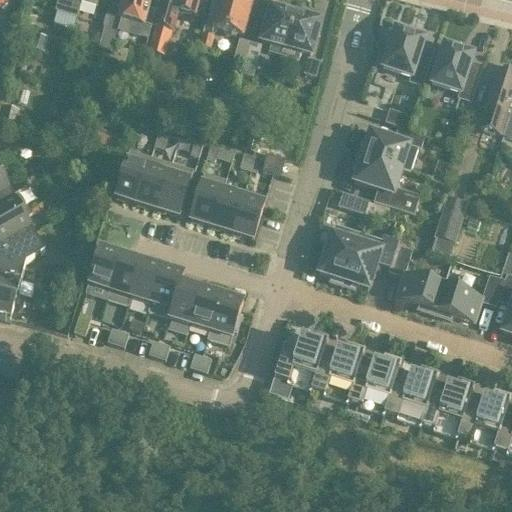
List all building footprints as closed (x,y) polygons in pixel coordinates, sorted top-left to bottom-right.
[(11,3),(16,4),(17,0),(0,0),(0,18),(7,20),(11,3)] [(59,0),(55,15),(77,21),(81,6),(97,10),(99,0),(59,0)] [(155,13),(148,12),(151,0),(123,0),(117,21),(144,28),(144,27),(151,29),(155,13)] [(202,0),(166,0),(164,8),(159,7),(153,30),(154,30),(150,44),(152,45),(148,59),(164,63),(167,49),(171,35),(173,35),(178,16),(197,21),(202,0)] [(253,3),(241,0),(220,0),(213,31),(243,39),(253,3)] [(284,61),(296,14),(283,10),(282,14),(270,11),(261,44),(271,47),(269,56),(284,61)] [(309,17),(296,14),(284,61),(298,65),(301,55),(311,58),(320,25),(307,22),(309,17)] [(111,56),(117,32),(103,29),(97,52),(111,56)] [(421,90),(433,55),(421,51),(424,41),(419,39),(418,41),(395,33),(391,44),(389,43),(383,60),(386,61),(382,72),(411,81),(409,86),(421,90)] [(48,42),(32,37),(28,50),(44,55),(48,42)] [(244,67),(248,47),(238,44),(232,64),(243,67),(244,67)] [(248,46),(248,47),(244,67),(243,67),(240,78),(252,81),(261,49),(248,46)] [(466,56),(443,49),(439,60),(437,59),(431,76),(434,77),(430,88),(459,97),(457,102),(470,106),(481,70),(469,66),(472,57),(467,55),(466,56)] [(319,66),(309,63),(305,78),(316,81),(319,66)] [(502,139),(511,107),(511,106),(508,106),(511,92),(511,72),(503,69),(501,76),(497,75),(480,133),(502,139)] [(511,107),(502,139),(511,141),(511,107)] [(0,134),(11,137),(17,114),(0,109),(0,134)] [(356,159),(403,175),(410,177),(418,152),(420,153),(424,139),(407,134),(412,121),(389,113),(384,127),(397,131),(393,144),(369,137),(366,149),(360,147),(356,159)] [(118,139),(97,133),(94,145),(116,151),(118,139)] [(162,154),(167,139),(158,136),(153,151),(162,154)] [(190,160),(198,163),(203,148),(194,145),(190,160)] [(214,167),(218,152),(210,149),(205,164),(214,167)] [(129,155),(115,201),(119,203),(123,204),(136,208),(150,162),(129,155)] [(252,160),(243,158),(239,172),(256,178),(260,163),(252,160)] [(356,159),(352,172),(357,174),(354,186),(377,194),(373,207),(413,220),(419,200),(397,193),(403,175),(356,159)] [(284,165),(267,161),(263,176),(280,180),(284,165)] [(150,162),(136,208),(140,209),(143,210),(157,214),(171,168),(150,162)] [(50,176),(44,166),(30,174),(36,185),(50,176)] [(160,215),(164,216),(178,221),(192,175),(171,168),(157,214),(160,215)] [(0,181),(9,176),(7,172),(0,175),(0,181)] [(0,206),(12,199),(4,184),(11,180),(9,176),(0,181),(0,206)] [(226,185),(203,178),(189,224),(210,231),(222,194),(223,195),(226,185)] [(89,197),(83,185),(73,189),(80,202),(89,197)] [(210,231),(232,237),(243,201),(223,195),(222,194),(210,231)] [(12,199),(0,206),(0,230),(30,214),(20,195),(12,199)] [(337,211),(364,219),(369,206),(342,197),(337,211)] [(232,237),(253,244),(264,207),(243,201),(232,237)] [(447,203),(434,242),(453,248),(465,208),(447,203)] [(0,255),(34,237),(25,222),(33,217),(30,214),(0,230),(0,255)] [(329,286),(341,290),(358,238),(333,230),(318,277),(330,281),(329,286)] [(0,277),(21,283),(25,267),(45,256),(34,237),(0,255),(0,277)] [(383,246),(358,238),(341,290),(354,295),(355,289),(368,293),(376,267),(390,271),(396,250),(398,244),(385,240),(383,246)] [(416,314),(433,319),(442,290),(404,278),(412,255),(396,250),(390,271),(388,277),(403,281),(396,302),(418,309),(416,314)] [(103,253),(99,252),(88,288),(108,294),(106,304),(120,258),(107,254),(103,253)] [(120,258),(106,304),(127,311),(141,265),(128,261),(124,260),(120,258)] [(147,317),(162,271),(148,267),(145,266),(141,265),(127,311),(128,311),(131,301),(150,307),(147,317)] [(70,272),(55,267),(49,287),(64,292),(70,272)] [(168,323),(182,278),(169,273),(166,272),(162,271),(147,317),(168,323)] [(0,300),(24,307),(25,302),(16,300),(21,283),(0,277),(0,300)] [(187,288),(184,287),(180,286),(183,278),(182,278),(168,323),(169,324),(169,322),(189,329),(200,292),(187,288)] [(511,280),(506,279),(504,284),(497,306),(510,310),(502,336),(511,339),(511,280)] [(495,311),(497,306),(504,284),(489,280),(481,302),(442,290),(433,319),(450,325),(451,320),(474,327),(480,306),(495,311)] [(221,299),(208,295),(204,293),(200,292),(189,329),(209,335),(206,344),(207,345),(221,299)] [(241,320),(240,320),(238,320),(243,305),(228,301),(225,300),(221,299),(207,345),(228,351),(233,335),(236,336),(241,320)] [(22,311),(24,307),(0,300),(0,323),(10,326),(14,309),(22,311)] [(79,317),(73,337),(84,341),(90,321),(91,321),(79,317)] [(120,335),(117,334),(111,332),(107,347),(115,350),(120,335)] [(124,352),(128,337),(122,335),(120,335),(115,350),(124,352)] [(296,355),(283,351),(273,383),(311,395),(321,363),(327,346),(310,340),(308,346),(299,343),(296,355)] [(161,347),(159,347),(152,345),(148,360),(156,362),(161,347)] [(165,365),(169,350),(163,348),(161,347),(156,362),(165,365)] [(336,355),(332,366),(321,363),(311,395),(348,407),(358,375),(364,357),(346,352),(345,357),(336,355)] [(198,375),(202,360),(200,359),(194,358),(189,372),(198,375)] [(202,360),(198,375),(206,378),(211,363),(204,361),(202,360)] [(348,407),(384,418),(395,386),(400,369),(383,364),(381,369),(373,366),(369,378),(358,375),(348,407)] [(409,378),(405,390),(395,386),(384,418),(421,430),(431,398),(437,381),(420,375),(418,381),(409,378)] [(421,430),(457,442),(468,410),(473,393),(456,387),(454,393),(446,390),(442,401),(431,398),(421,430)] [(482,401),(478,413),(468,410),(457,442),(494,454),(504,421),(510,404),(493,399),(491,404),(482,401)] [(511,423),(504,421),(494,454),(511,459),(511,423)]
